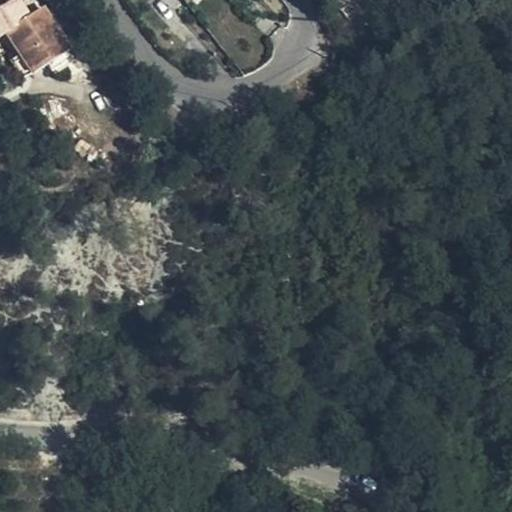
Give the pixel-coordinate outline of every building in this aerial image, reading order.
[(358,0),(376,19),(395,3),(392,0),(358,0)] [(27,19),(19,7),(0,20),(0,26),(5,34),(27,19)] [(20,56),(32,73),(46,65),(62,54),(67,50),(40,10),(27,19),(5,34),(20,56)] [(62,54),(46,65),(51,73),(68,62),(62,54)] [(14,60),(26,78),(32,73),(20,56),(14,60)]
